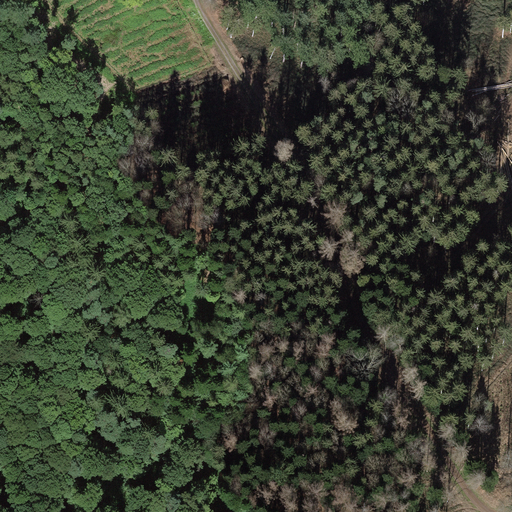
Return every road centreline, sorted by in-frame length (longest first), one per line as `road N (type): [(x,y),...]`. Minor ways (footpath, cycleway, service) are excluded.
road 1 (track): [(197,0),(290,155),(343,277),(438,444),(500,511)]
road 2 (unknown): [(8,0),(49,84),(93,352),(45,402),(37,511)]
